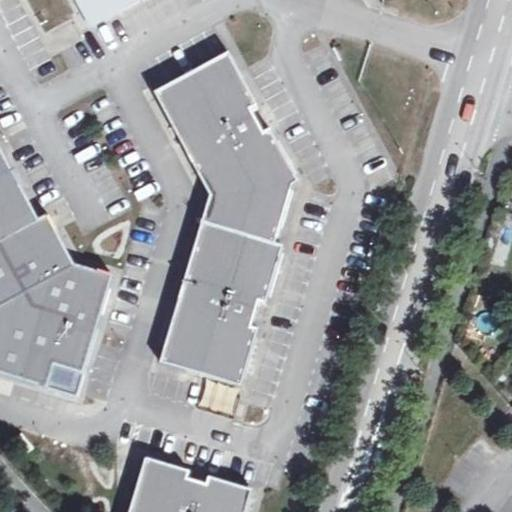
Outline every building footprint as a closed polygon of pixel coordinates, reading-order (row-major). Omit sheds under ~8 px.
[(82,0),(95,24),(139,0),(82,0)] [(213,199),(163,365),(238,388),(246,383),(261,332),(254,330),(262,304),(269,306),(286,248),(279,246),(298,178),(273,132),(268,134),(260,118),(265,116),(235,61),(226,58),(157,95),(213,199)] [(0,117),(4,126),(20,118),(11,101),(0,106),(0,117)] [(80,110),(60,118),(69,139),(88,132),(80,110)] [(0,379),(80,402),(114,282),(77,273),(59,232),(61,231),(60,230),(53,233),(48,223),(54,220),(53,218),(52,219),(51,217),(42,222),(23,187),(24,186),(24,185),(17,188),(12,178),(18,174),(17,173),(16,174),(0,144),(0,379)] [(181,275),(186,248),(172,245),(167,272),(181,275)] [(24,436),(16,443),(28,457),(36,451),(24,436)] [(191,473),(150,461),(134,511),(249,511),(254,499),(249,491),(215,480),(213,487),(189,480),(191,473)]
